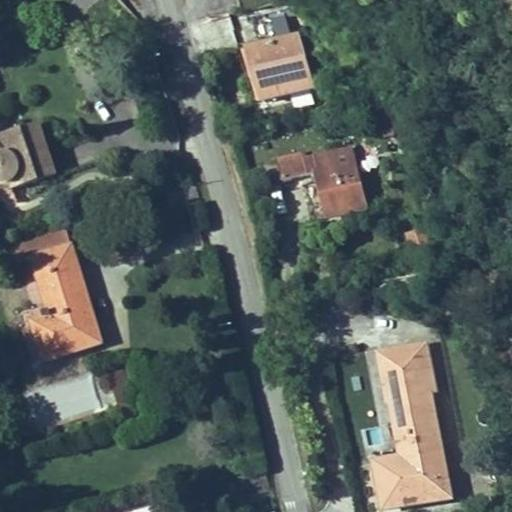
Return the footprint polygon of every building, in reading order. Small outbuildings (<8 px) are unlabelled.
[(295,35),(247,50),(262,104),(311,88),(295,35)] [(0,184),(1,185),(8,183),(10,190),(55,174),(37,124),(0,135),(0,184)] [(349,148),(305,161),(308,174),(325,170),(327,178),(317,181),(326,219),(365,208),(349,148)] [(199,201),(194,184),(165,194),(170,210),(199,201)] [(100,343),(64,225),(8,242),(14,264),(31,258),(48,312),(43,313),(44,317),(31,321),(43,361),(100,343)] [(409,250),(426,245),(420,226),(403,232),(409,250)] [(425,344),(377,353),(385,401),(400,398),(415,469),(390,475),(388,460),(374,462),(382,511),(450,497),(429,391),(435,391),(425,344)] [(135,364),(122,368),(126,382),(140,378),(135,364)] [(146,398),(140,378),(126,382),(132,402),(146,398)] [(400,398),(385,401),(398,458),(388,460),(390,475),(415,469),(400,398)] [(268,488),(265,470),(238,478),(241,495),(268,488)]
